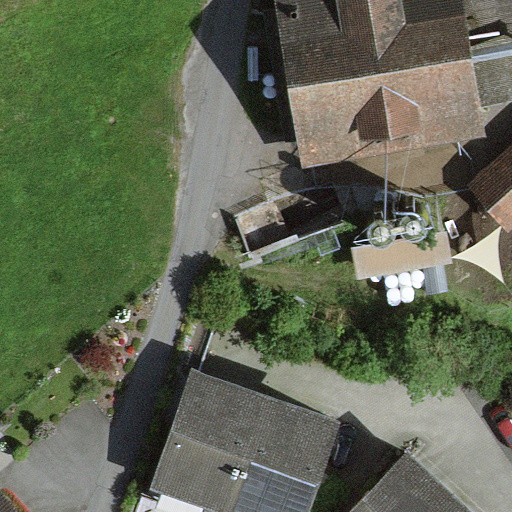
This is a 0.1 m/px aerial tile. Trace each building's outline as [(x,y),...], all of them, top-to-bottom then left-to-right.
[(274,0),(303,165),(480,134),(475,103),(511,97),(511,0),(469,0),(461,1),(461,0),(274,0)] [(511,229),(511,148),(466,190),(509,232),(511,229)] [(443,287),(441,233),(358,238),(361,291),(443,287)] [(262,380),(198,359),(163,466),(227,487),(262,380)] [(326,401),(262,380),(227,487),(291,508),(326,401)] [(437,511),(459,489),(408,443),(345,511),(437,511)] [(484,511),(459,489),(437,511),(484,511)] [(0,511),(14,511),(0,495),(0,511)]
